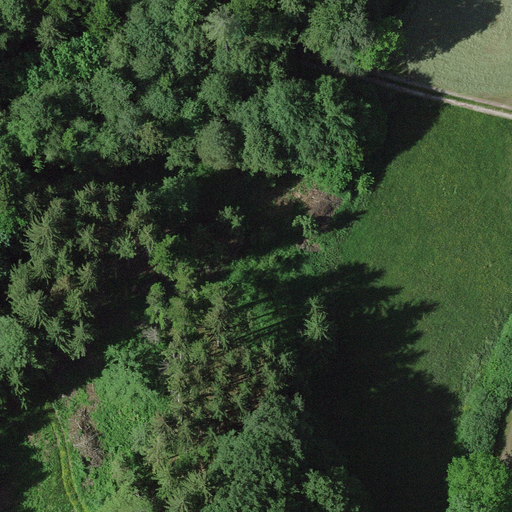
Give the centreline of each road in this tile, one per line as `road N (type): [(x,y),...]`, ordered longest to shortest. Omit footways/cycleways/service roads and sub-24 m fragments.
road 1 (track): [(0,107),(80,98),(208,55),(261,51),(511,112)]
road 2 (track): [(80,511),(0,273)]
